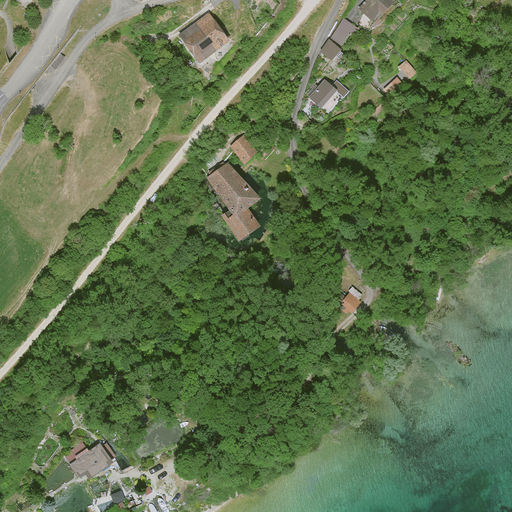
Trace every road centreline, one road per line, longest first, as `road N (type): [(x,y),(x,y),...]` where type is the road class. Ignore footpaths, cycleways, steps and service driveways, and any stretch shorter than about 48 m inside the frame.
road 1 (track): [(313,0),(0,375)]
road 2 (track): [(367,289),(511,175)]
road 3 (unclassified): [(72,0),(0,97)]
